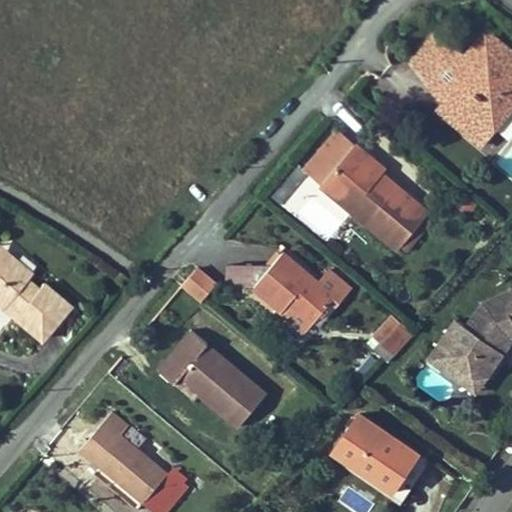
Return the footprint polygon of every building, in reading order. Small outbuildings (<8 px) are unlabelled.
[(485,58),(511,31),(503,24),(480,48),(468,61),(464,57),(444,79),(461,94),(479,75),(486,82),(497,70),(485,58)] [(421,57),(444,79),(464,57),(468,61),(480,48),(448,27),(421,57)] [(476,122),(495,139),(511,120),(511,31),(485,58),(497,70),(486,82),(479,75),(461,94),(483,115),(476,122)] [(454,102),(476,122),(483,115),(461,94),(454,102)] [(333,176),(379,216),(410,244),(440,210),(409,182),(386,162),(388,159),(366,139),(333,176)] [(332,281),(296,248),(267,281),(292,303),(298,297),(322,319),(346,293),(356,303),(367,291),(342,270),(332,281)] [(0,253),(0,267),(12,255),(5,249),(0,253)] [(0,267),(0,304),(44,345),(73,314),(46,290),(41,296),(31,287),(38,279),(12,255),(0,267)] [(180,282),(202,298),(217,278),(196,261),(180,282)] [(465,310),(449,333),(461,341),(457,347),(485,367),(497,365),(511,343),(511,283),(491,294),(475,317),(465,310)] [(298,297),(292,303),(316,326),(322,319),(298,297)] [(400,304),(383,324),(397,337),(415,317),(400,304)] [(278,393),(204,329),(167,371),(183,384),(193,374),(216,393),(252,424),(278,393)] [(449,333),(438,349),(485,382),(497,365),(485,367),(457,347),(461,341),(449,333)] [(193,374),(183,384),(205,403),(216,393),(193,374)] [(367,408),(342,445),(401,485),(426,447),(367,408)] [(171,511),(194,487),(176,470),(150,447),(157,440),(138,423),(107,458),(151,497),(166,511),(171,511)] [(359,511),(370,511),(376,505),(346,485),(338,497),(359,511)]
